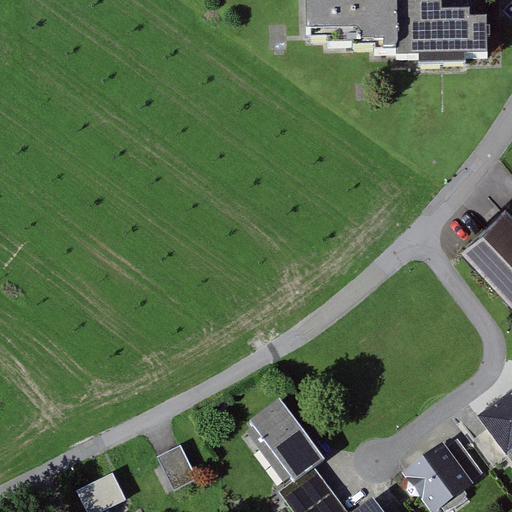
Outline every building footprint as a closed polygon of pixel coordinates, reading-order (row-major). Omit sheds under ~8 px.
[(306,0),(307,36),(359,35),(359,46),(383,46),(383,55),(396,55),(396,62),(488,60),(487,20),(471,20),(471,12),(468,12),(443,13),(442,5),(434,5),(427,5),(414,5),(398,6),(397,0),(306,0)] [(471,249),(511,294),(511,213),(471,249)] [(511,400),(483,421),(511,460),(511,459),(511,400)] [(365,511),(349,511),(320,474),(330,466),(283,404),(254,426),(299,486),(284,497),(294,511),(383,511),(377,503),(365,511)] [(403,475),(429,511),(437,511),(473,487),(443,446),(403,475)] [(180,448),(156,460),(173,493),(197,481),(180,448)] [(113,476),(77,495),(86,511),(105,511),(126,501),(113,476)]
